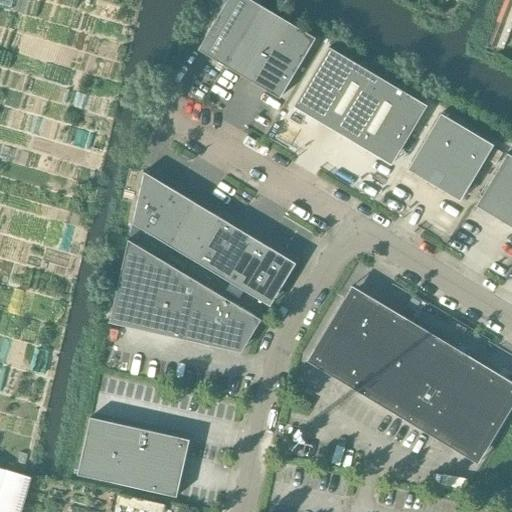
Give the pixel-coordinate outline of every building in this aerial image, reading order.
[(225,64),(260,6),(249,0),(226,0),(199,46),(214,55),(213,57),(225,64)] [(488,44),(503,50),(511,27),(504,24),(511,2),(511,0),(504,0),(496,21),(497,21),(488,44)] [(287,22),(260,6),(225,64),(237,72),(238,69),(254,78),(287,22)] [(287,22),(254,78),(269,87),(267,90),(280,97),(314,39),(287,22)] [(426,106),(355,64),(328,47),(292,107),(390,165),(426,106)] [(440,114),(406,170),(413,175),(414,174),(435,186),(436,186),(458,199),(468,182),(470,183),(492,145),(440,114)] [(474,207),(508,227),(511,229),(511,157),(506,154),(480,197),(474,207)] [(131,224),(166,245),(190,206),(169,194),(170,192),(159,185),(161,183),(143,172),(131,224)] [(166,245),(194,262),(220,219),(212,214),(210,216),(206,214),(205,216),(190,206),(166,245)] [(194,262),(221,278),(245,239),(230,231),(231,229),(227,226),(228,224),(220,219),(194,262)] [(245,239),(221,278),(265,304),(267,300),(269,301),(281,282),(279,281),(289,263),(283,260),(284,257),(267,247),(265,249),(261,246),(260,248),(245,239)] [(254,322),(256,317),(127,240),(108,323),(123,327),(124,324),(178,337),(178,339),(222,349),(222,347),(239,350),(243,344),(244,344),(252,331),(251,330),(256,323),(254,322)] [(476,464),(511,405),(511,382),(351,286),(305,362),(476,464)] [(311,404),(299,397),(294,405),(306,413),(311,404)] [(181,438),(89,418),(76,475),(176,497),(179,480),(177,479),(182,456),(180,455),(183,441),(181,441),(181,438)] [(302,456),(305,445),(285,440),(283,452),(302,456)] [(0,469),(0,511),(20,511),(30,478),(0,469)] [(117,495),(115,504),(151,511),(163,511),(165,505),(117,495)]
